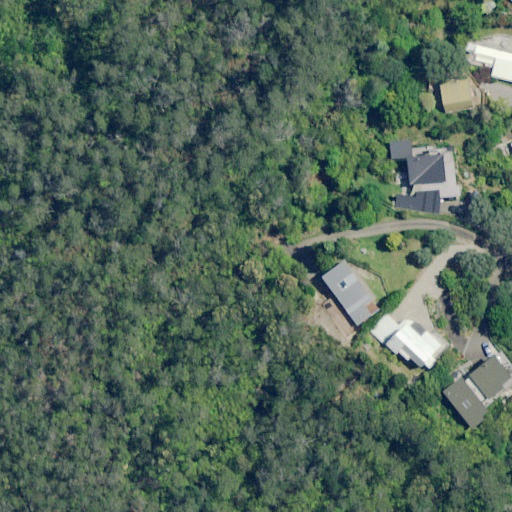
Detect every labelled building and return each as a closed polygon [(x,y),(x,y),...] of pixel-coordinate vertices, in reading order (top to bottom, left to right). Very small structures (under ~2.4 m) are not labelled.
[(511,54),(478,46),(474,62),(497,67),(494,77),(511,81),(511,54)] [(472,101),(469,81),(443,86),(447,105),(472,101)] [(434,111),(432,95),(420,97),(423,113),(434,111)] [(391,161),(414,157),(411,141),(388,144),(391,161)] [(377,205),(438,215),(440,201),(459,199),(454,156),(407,162),(410,185),(422,187),(420,194),(416,193),(415,199),(380,191),(377,205)] [(319,272),(357,322),(373,310),(365,298),(375,291),(346,252),(319,272)] [(433,335),(411,316),(403,326),(389,314),(380,324),(383,327),(375,336),(398,356),(400,353),(411,362),(413,359),(424,369),(428,364),(432,368),(452,345),(436,332),(433,335)] [(486,405),(511,384),(511,377),(506,369),(511,364),(511,363),(503,352),(467,381),(465,379),(446,393),(475,430),(494,415),(486,405)]
